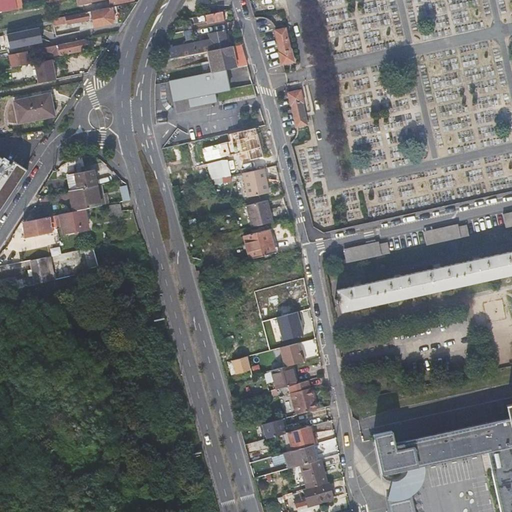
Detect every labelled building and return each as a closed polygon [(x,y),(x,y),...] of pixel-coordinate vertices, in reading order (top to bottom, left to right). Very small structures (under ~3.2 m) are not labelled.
[(0,0),(0,12),(18,9),(16,0),(0,0)] [(114,19),(113,17),(113,14),(118,13),(117,7),(90,12),(91,14),(66,18),(66,17),(53,20),(55,27),(68,24),(68,25),(76,24),(80,23),(92,21),(94,28),(103,26),(106,25),(111,24),(114,19)] [(203,24),(202,23),(202,22),(207,21),(208,23),(224,20),(222,11),(193,17),(194,26),(203,24)] [(7,32),(9,48),(47,44),(46,28),(7,32)] [(282,64),(288,63),(294,61),(291,49),(289,49),(284,28),(275,30),(280,52),(279,52),(282,64)] [(165,60),(208,51),(229,46),(225,30),(208,34),(208,39),(196,42),(197,43),(192,44),(192,45),(173,49),(172,45),(165,46),(165,50),(163,51),(165,60)] [(59,46),(81,42),(79,32),(57,36),(59,46)] [(81,42),(59,46),(37,50),(38,55),(53,52),(55,57),(80,51),(80,48),(85,46),(84,41),(81,42)] [(229,46),(208,51),(211,62),(214,61),(216,71),(238,66),(233,45),(229,46)] [(10,56),(12,61),(13,67),(30,64),(27,52),(10,56)] [(60,81),(57,60),(35,63),(38,84),(60,81)] [(186,84),(189,99),(229,90),(225,75),(186,84)] [(290,93),(291,99),(292,105),(293,104),(301,103),(304,102),(301,91),(290,93)] [(16,101),(18,112),(20,122),(55,115),(51,94),(16,101)] [(305,117),(301,103),(293,104),(297,119),(305,117)] [(306,124),(305,121),(305,117),(297,119),(298,126),(306,124)] [(203,147),(204,154),(206,161),(240,153),(246,152),(260,148),(256,135),(203,147)] [(216,169),(222,168),(220,159),(214,161),(216,169)] [(207,162),(210,180),(218,178),(216,169),(214,161),(207,162)] [(282,189),(276,166),(265,168),(268,180),(270,192),(282,189)] [(222,168),(216,169),(218,178),(230,175),(228,167),(222,168)] [(97,184),(94,168),(67,174),(70,190),(97,184)] [(270,192),(268,180),(265,168),(244,173),(250,197),(270,192)] [(102,205),(97,184),(70,190),(75,210),(86,208),(102,205)] [(118,186),(121,201),(128,199),(125,184),(118,186)] [(247,206),(248,210),(268,205),(267,201),(247,206)] [(107,204),(109,216),(120,215),(119,203),(107,204)] [(268,205),(248,210),(253,228),(273,223),(268,205)] [(91,227),(86,208),(75,210),(53,215),(55,226),(58,225),(57,217),(61,216),(65,233),(91,227)] [(51,227),(55,226),(53,215),(26,221),(23,222),(25,228),(22,229),(23,232),(25,231),(27,236),(52,231),(51,227)] [(445,228),(449,241),(458,239),(456,227),(459,226),(459,223),(424,231),(425,233),(445,228)] [(458,239),(464,238),(470,236),(467,225),(459,226),(456,227),(458,239)] [(445,228),(425,233),(427,246),(449,241),(445,228)] [(269,229),(256,232),(244,235),(249,259),(274,253),(269,229)] [(367,252),(369,259),(379,257),(376,245),(380,244),(379,241),(344,249),(345,250),(366,245),(367,252)] [(379,257),(384,256),(390,254),(387,243),(380,244),(376,245),(379,257)] [(369,259),(367,252),(366,245),(345,250),(348,264),(369,259)] [(77,250),(82,273),(89,271),(84,248),(77,250)] [(511,251),(499,254),(481,258),(480,257),(478,257),(474,258),(474,260),(458,263),(441,267),(440,265),(439,266),(435,267),(436,269),(419,272),(401,276),(400,275),(399,275),(395,276),(395,278),(379,281),(362,285),(362,283),(360,283),(356,284),(356,286),(337,290),(339,298),(336,299),(337,303),(340,302),(342,312),(385,303),(424,294),(463,285),(504,276),(511,274),(511,251)] [(34,285),(41,283),(48,282),(43,258),(29,260),(34,285)] [(281,348),(286,367),(293,365),(306,361),(303,350),(300,351),(298,343),(281,348)] [(290,387),(298,385),(293,365),(286,367),(272,371),(277,391),(290,387)] [(318,409),(312,389),(310,389),(308,382),(298,385),(290,387),(297,415),(318,409)] [(511,405),(507,406),(510,419),(396,445),(392,432),(375,436),(383,474),(488,451),(509,446),(511,445),(511,405)] [(286,434),(282,419),(263,425),(268,439),(286,434)] [(311,427),(290,433),(295,451),(313,445),(315,445),(312,434),(311,427)] [(301,466),(318,461),(313,445),(295,451),(292,451),(282,454),(287,470),(301,466)] [(511,511),(511,460),(509,446),(488,451),(501,511),(511,511)] [(327,484),(321,460),(318,461),(301,466),(308,489),(327,484)] [(336,499),(332,484),(306,491),(310,506),(336,499)] [(416,511),(413,494),(407,495),(410,511),(416,511)] [(410,511),(407,495),(388,499),(391,511),(410,511)]
